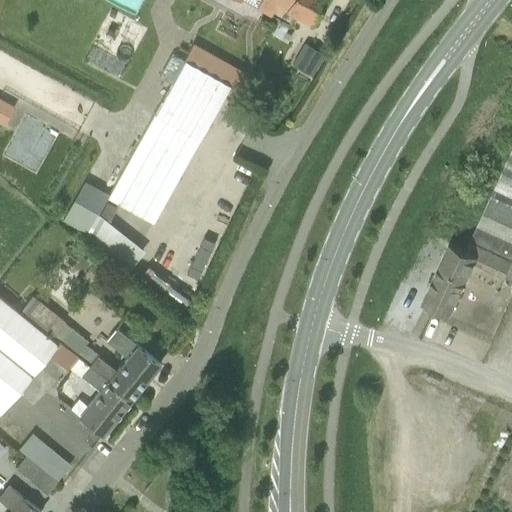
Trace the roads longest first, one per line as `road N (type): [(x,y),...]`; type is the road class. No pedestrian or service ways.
road 1 (unclassified): [(83,511),(196,369),(272,201),(391,0)]
road 2 (primary): [(310,326),(355,206),(407,112),(492,0)]
road 3 (unclassified): [(511,389),(427,350),(310,326)]
road 4 (primary): [(289,498),(310,326)]
